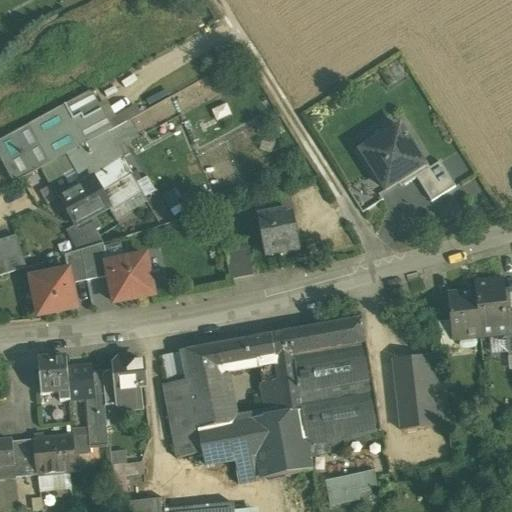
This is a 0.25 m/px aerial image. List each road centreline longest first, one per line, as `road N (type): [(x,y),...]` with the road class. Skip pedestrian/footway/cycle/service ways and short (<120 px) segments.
road 1 (residential): [(0,343),(265,307),(511,233)]
road 2 (unknown): [(384,271),(376,306),(400,464)]
